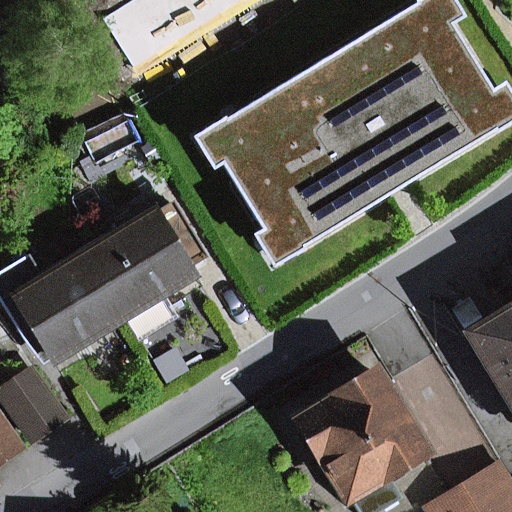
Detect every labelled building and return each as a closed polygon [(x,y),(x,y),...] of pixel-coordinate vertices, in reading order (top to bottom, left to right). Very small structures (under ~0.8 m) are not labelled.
[(449,23),(460,16),(450,0),(421,0),(417,3),(435,32),(449,23)] [(495,130),(477,101),(492,92),(449,23),(435,32),(417,3),(223,121),(242,151),(221,164),(263,232),(283,219),(302,249),(388,196),(399,189),(408,183),(495,130)] [(495,130),(511,119),(511,100),(502,85),(492,92),(477,101),(495,130)] [(221,164),(242,151),(223,121),(195,139),(213,168),(221,164)] [(158,214),(157,211),(85,254),(124,317),(195,274),(191,268),(182,253),(196,244),(172,206),(158,214)] [(273,266),(302,249),(283,219),(263,232),(255,237),(273,266)] [(191,268),(205,260),(196,244),(182,253),(191,268)] [(39,338),(53,361),(124,317),(85,254),(45,280),(30,256),(0,275),(0,296),(29,345),(39,338)] [(511,308),(470,333),(511,404),(511,308)] [(49,431),(67,420),(32,370),(0,391),(0,394),(33,442),(49,431)] [(387,475),(425,451),(375,373),(300,420),(357,511),(379,511),(402,498),(387,475)] [(0,416),(0,465),(4,463),(23,450),(0,416)] [(456,511),(511,511),(511,487),(499,466),(447,497),(456,511)] [(429,511),(456,511),(447,497),(427,509),(429,511)]
